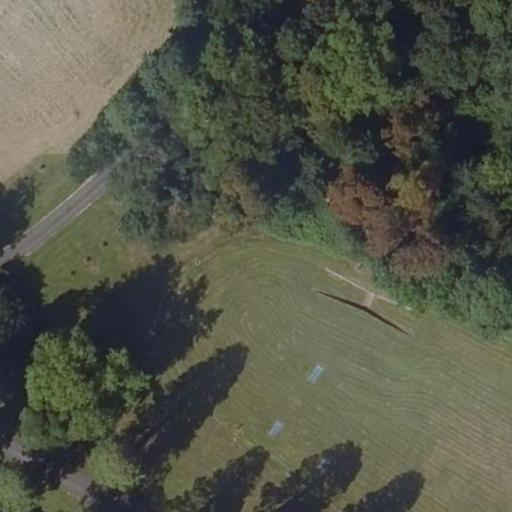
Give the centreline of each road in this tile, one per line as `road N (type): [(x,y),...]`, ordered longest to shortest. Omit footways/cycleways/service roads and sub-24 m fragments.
road 1 (track): [(0,259),(128,157),(279,0)]
road 2 (track): [(132,511),(0,438)]
